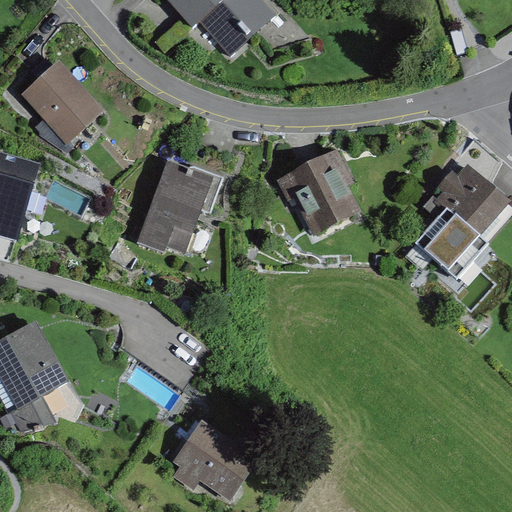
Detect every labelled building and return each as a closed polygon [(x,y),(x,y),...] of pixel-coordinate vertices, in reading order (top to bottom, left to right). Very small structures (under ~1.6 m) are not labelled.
[(168,0),(198,33),(204,27),(234,61),(280,20),(262,0),(168,0)] [(24,98),(67,148),(106,115),(63,65),(24,98)] [(284,181),(315,241),(369,214),(339,153),(284,181)] [(44,170),(0,155),(0,234),(20,241),(44,170)] [(215,182),(171,164),(138,245),(167,257),(170,251),(185,257),(215,182)] [(511,219),(511,200),(473,166),(462,178),(457,173),(443,189),(447,193),(438,202),(451,214),(419,249),(459,285),(494,246),(491,243),(511,219)] [(43,324),(0,345),(0,375),(21,418),(76,392),(43,324)] [(230,511),(265,461),(206,422),(176,467),(182,471),(177,477),(229,511),(230,511)]
